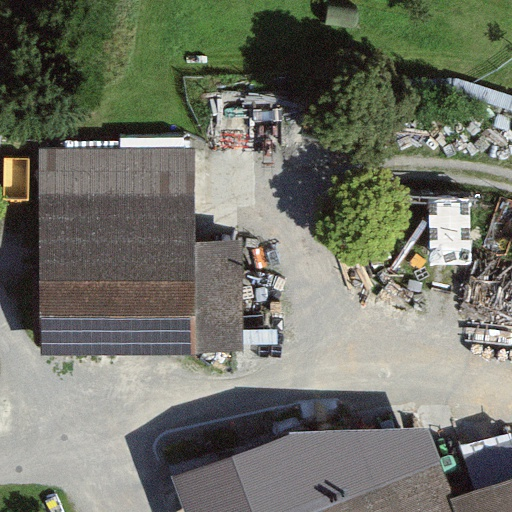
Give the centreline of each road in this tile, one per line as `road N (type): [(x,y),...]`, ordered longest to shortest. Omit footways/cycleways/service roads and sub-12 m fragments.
road 1 (track): [(511,377),(446,361),(322,372),(83,457),(0,466)]
road 2 (track): [(0,319),(83,457),(130,511)]
